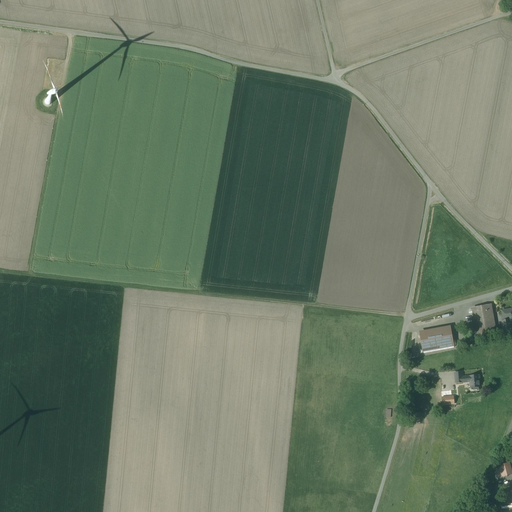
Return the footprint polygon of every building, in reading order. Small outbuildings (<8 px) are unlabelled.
[(491,302),(472,305),(477,333),(496,330),(491,302)] [(511,305),(501,308),(503,320),(511,318),(511,305)] [(456,345),(452,323),(418,329),(422,351),(456,345)] [(479,372),(470,373),(463,374),(463,369),(454,370),(455,381),(464,380),(464,379),(470,379),(471,385),(480,384),(479,372)] [(455,402),(454,392),(442,393),(443,403),(455,402)] [(497,478),(511,474),(509,462),(494,466),(497,478)]
